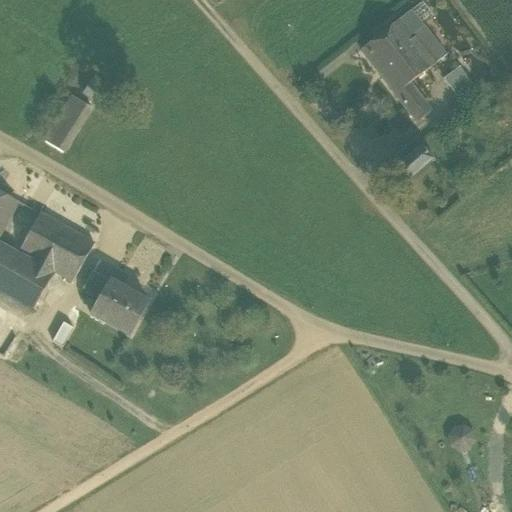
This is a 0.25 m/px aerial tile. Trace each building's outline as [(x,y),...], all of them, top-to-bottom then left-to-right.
[(411,11),(399,20),(413,38),(424,29),(435,21),(422,4),(412,12),(411,11)] [(399,20),(360,51),(394,94),(408,84),(433,65),(413,38),(399,20)] [(445,56),(424,29),(413,38),(433,65),(445,56)] [(459,67),(442,79),(451,90),(467,77),(459,67)] [(467,77),(451,90),(458,99),(474,87),(467,77)] [(113,99),(90,82),(82,94),(104,110),(113,99)] [(430,112),(408,84),(394,94),(416,123),(430,112)] [(72,97),(44,142),(62,153),(91,109),(72,97)] [(419,148),(396,167),(394,167),(393,168),(396,169),(407,181),(406,183),(408,184),(408,181),(431,161),(433,161),(433,160),(431,160),(420,148),(420,145),(419,145),(419,148)] [(0,234),(18,203),(0,192),(0,234)] [(94,244),(40,215),(18,253),(54,274),(71,284),(94,244)] [(0,244),(0,290),(34,309),(54,274),(18,253),(18,255),(0,244)] [(93,272),(83,289),(99,299),(108,281),(93,272)] [(99,299),(90,314),(130,337),(149,304),(137,297),(139,292),(126,285),(122,289),(109,281),(108,281),(99,299)] [(447,429),(451,450),(474,447),(471,426),(447,429)]
